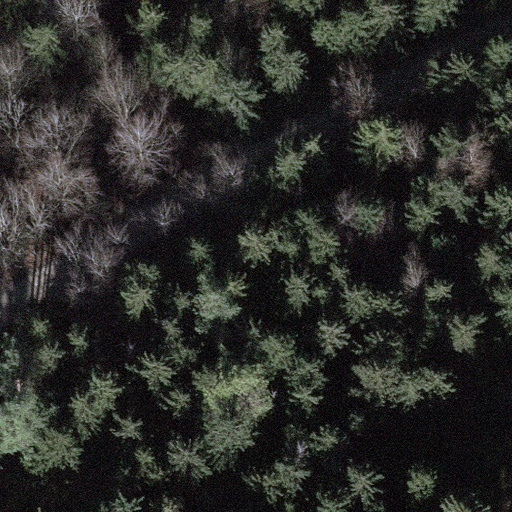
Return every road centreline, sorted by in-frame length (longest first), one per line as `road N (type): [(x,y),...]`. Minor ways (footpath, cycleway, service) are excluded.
road 1 (track): [(511,32),(0,309)]
road 2 (track): [(105,0),(0,71)]
